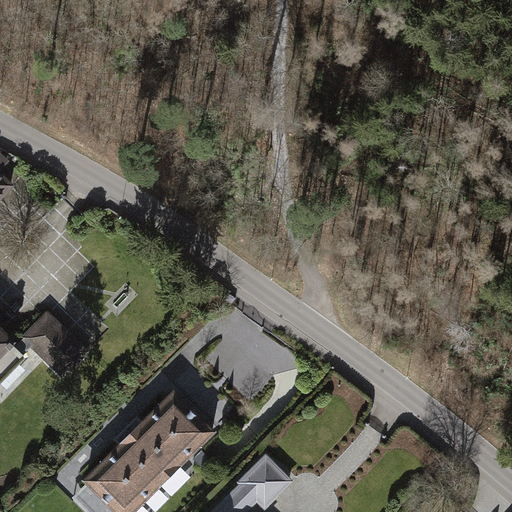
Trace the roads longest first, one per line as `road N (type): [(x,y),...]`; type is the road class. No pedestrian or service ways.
road 1 (residential): [(511,476),(111,183),(0,124)]
road 2 (track): [(271,0),(266,112),(323,333)]
